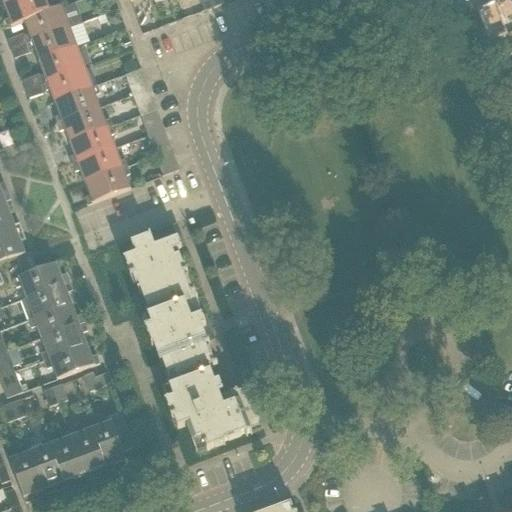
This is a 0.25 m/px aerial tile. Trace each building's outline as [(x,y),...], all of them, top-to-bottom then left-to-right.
[(44,1),(45,0),(22,0),(4,7),(9,20),(3,22),(6,30),(24,23),(48,14),(48,13),(44,1)] [(494,2),(475,9),(484,32),(485,31),(489,40),(496,38),(506,34),(503,24),(494,2)] [(183,20),(195,15),(191,4),(179,9),(183,20)] [(10,51),(69,29),(61,8),(48,13),(48,14),(24,23),(29,36),(24,37),(24,35),(7,42),(10,51)] [(116,12),(105,16),(108,23),(114,26),(121,23),(116,12)] [(40,63),(77,49),(69,29),(10,51),(14,60),(31,54),(30,52),(35,50),(40,63)] [(495,61),(511,55),(511,46),(492,53),(495,61)] [(26,91),(84,69),(77,49),(40,63),(44,76),(40,78),(39,76),(22,82),(26,91)] [(96,87),(92,89),(84,69),(26,91),(29,100),(46,94),(45,92),(50,91),(54,103),(97,88),(96,87)] [(511,77),(508,79),(502,81),(511,105),(511,104),(511,77)] [(144,81),(128,87),(128,88),(132,97),(148,91),(144,81)] [(94,97),(99,95),(97,88),(54,103),(59,116),(54,119),(56,126),(99,110),(94,97)] [(140,118),(156,111),(152,101),(135,107),(140,118)] [(109,121),(103,123),(99,110),(56,126),(59,133),(65,131),(70,144),(112,128),(109,121)] [(147,138),(163,132),(160,122),(144,128),(147,138)] [(109,137),(115,135),(112,128),(70,144),(75,157),(69,159),(72,166),(114,151),(109,137)] [(155,158),(171,152),(167,141),(151,147),(155,158)] [(124,161),(119,163),(114,151),(72,166),(74,173),(80,171),(85,185),(127,169),(124,161)] [(163,178),(179,172),(175,163),(159,169),(163,178)] [(125,178),(130,176),(127,169),(85,185),(90,197),(84,199),(87,207),(130,191),(125,178)] [(4,203),(10,201),(6,191),(0,193),(0,216),(8,214),(4,203)] [(19,225),(13,227),(8,214),(0,216),(0,239),(21,232),(19,225)] [(135,256),(123,260),(130,278),(132,278),(141,302),(188,285),(185,276),(187,274),(185,268),(183,268),(179,257),(174,259),(172,253),(181,250),(177,240),(173,228),(156,235),(155,235),(130,244),(135,256)] [(20,243),(25,241),(21,232),(0,239),(0,286),(3,285),(0,277),(0,264),(25,256),(20,243)] [(65,276),(61,277),(56,265),(13,282),(16,289),(20,288),(25,300),(69,284),(65,276)] [(66,294),(72,292),(69,284),(25,300),(29,310),(23,313),(27,323),(71,306),(66,294)] [(188,285),(141,302),(147,318),(143,319),(146,329),(144,330),(151,348),(153,348),(157,359),(159,363),(163,374),(208,357),(205,348),(206,347),(209,346),(208,343),(204,345),(203,342),(210,339),(204,325),(202,318),(197,319),(195,314),(199,312),(195,301),(197,300),(194,293),(192,294),(188,285)] [(81,316),(75,318),(71,306),(27,323),(30,330),(35,328),(39,341),(84,324),(81,316)] [(82,335),(87,333),(84,324),(39,341),(44,351),(39,353),(43,362),(86,346),(82,335)] [(96,357),(91,359),(86,346),(43,362),(46,371),(50,369),(55,382),(99,366),(96,357)] [(7,354),(0,356),(0,366),(10,363),(7,354)] [(213,368),(217,367),(216,365),(213,365),(212,366),(208,357),(163,374),(169,389),(162,392),(166,402),(164,404),(171,422),(173,421),(177,431),(185,427),(196,454),(205,451),(206,453),(224,446),(224,444),(244,436),(246,438),(251,436),(250,434),(262,429),(247,391),(238,395),(236,393),(230,395),(230,397),(220,401),(218,395),(222,393),(213,368)] [(106,375),(95,379),(93,374),(83,378),(89,394),(110,386),(106,375)] [(19,385),(3,391),(6,401),(22,395),(19,385)] [(59,405),(66,403),(60,387),(53,390),(59,405)] [(48,409),(59,405),(53,390),(42,394),(48,409)] [(19,421),(26,418),(20,402),(13,405),(19,421)] [(7,425),(19,421),(13,405),(1,409),(7,425)] [(122,454),(134,449),(120,414),(102,421),(104,427),(93,431),(109,473),(115,471),(113,466),(125,461),(122,454)] [(93,431),(92,431),(89,425),(81,429),(83,434),(71,439),(88,481),(95,478),(92,473),(104,469),(106,474),(109,473),(93,431)] [(88,481),(71,439),(69,434),(61,436),(63,442),(52,446),(68,489),(74,486),(72,481),(83,476),(85,482),(88,481)] [(49,441),(28,448),(30,453),(31,453),(48,496),(68,489),(52,446),(51,446),(49,441)] [(31,453),(30,453),(28,448),(20,451),(22,456),(9,461),(25,505),(34,501),(32,496),(43,492),(45,497),(48,496),(31,453)] [(0,486),(9,483),(3,467),(0,468),(0,486)] [(19,507),(18,504),(14,492),(5,496),(10,510),(19,507)]
